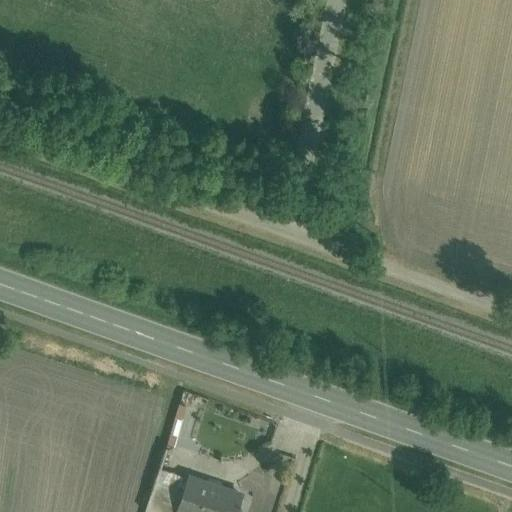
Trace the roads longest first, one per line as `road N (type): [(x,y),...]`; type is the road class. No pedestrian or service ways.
road 1 (primary): [(511,460),(0,278)]
road 2 (residential): [(0,127),(511,308)]
road 3 (unknown): [(0,25),(511,200)]
